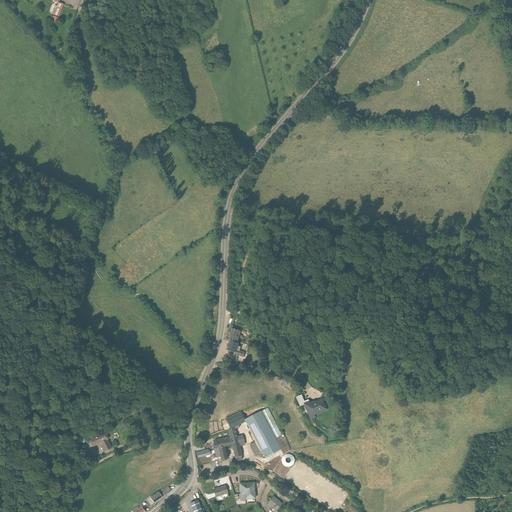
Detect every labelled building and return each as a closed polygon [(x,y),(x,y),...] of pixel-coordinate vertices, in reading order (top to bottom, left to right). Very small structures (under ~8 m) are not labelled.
[(58,2),(53,16),(48,27),(54,29),(59,18),(64,5),(58,2)] [(229,340),(230,341),(238,343),(240,334),(246,335),(247,331),(241,329),(241,331),(237,330),(232,328),(229,340)] [(227,350),(235,353),(234,354),(244,357),(245,352),(240,350),(240,347),(238,346),(239,343),(238,343),(230,341),(227,350)] [(302,395),(296,398),(300,407),(304,405),(309,403),(308,400),(304,402),(302,395)] [(304,405),(307,412),(325,404),(323,398),(314,402),(314,401),(310,403),(309,403),(304,405)] [(307,412),(310,419),(316,417),(315,415),(327,410),(325,404),(307,412)] [(281,435),(268,408),(262,411),(275,438),(281,435)] [(262,411),(245,420),(255,442),(250,444),(255,455),(260,453),(263,459),(281,450),(275,438),(262,411)] [(227,430),(229,436),(213,440),(215,449),(218,448),(221,461),(227,459),(225,447),(231,445),(236,461),(242,459),(240,447),(245,445),(242,435),(237,436),(235,429),(234,427),(238,426),(245,422),(241,412),(226,420),(230,429),(227,430)] [(82,429),(76,432),(79,438),(85,436),(82,429)] [(100,443),(101,447),(104,452),(111,448),(109,443),(108,440),(109,439),(105,432),(89,440),(93,447),(100,443)] [(208,449),(195,452),(197,458),(210,455),(209,451),(208,449)] [(286,465),(295,465),(295,455),(287,455),(286,465)] [(81,472),(84,469),(79,463),(78,463),(75,460),(70,456),(67,459),(68,461),(67,461),(70,464),(73,469),(76,466),(81,472)] [(239,483),(240,495),(244,494),(245,499),(255,499),(255,482),(239,483)] [(213,489),(216,497),(228,493),(225,485),(213,489)] [(158,492),(162,497),(171,491),(168,486),(163,489),(162,489),(158,492)] [(150,497),(154,503),(162,497),(158,492),(150,497)] [(282,504),(274,496),(267,505),(270,508),(269,509),(273,511),(278,511),(277,511),(282,504)] [(202,511),(198,500),(190,503),(193,511),(202,511)]
